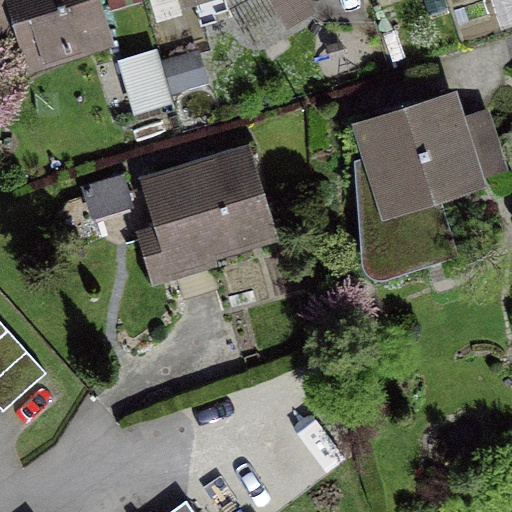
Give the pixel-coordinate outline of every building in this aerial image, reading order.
[(94,0),(4,0),(28,67),(108,39),(94,0)] [(169,56),(129,70),(147,125),(188,111),(169,56)] [(458,96),(351,131),(383,227),(488,193),(484,183),(509,175),(488,111),(465,119),(458,96)] [(255,173),(173,199),(187,242),(165,250),(174,279),(279,245),(255,173)] [(0,322),(0,407),(10,418),(52,378),(0,322)]
